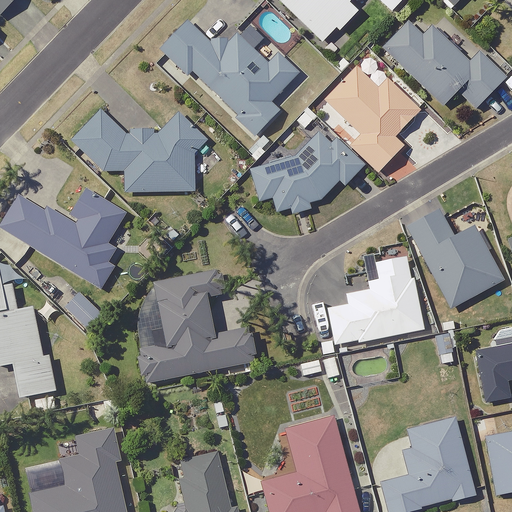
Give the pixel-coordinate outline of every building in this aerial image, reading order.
[(0,0),(0,21),(20,0),(0,0)] [(274,0),(325,46),(339,31),(343,35),(360,16),(352,8),(358,0),(274,0)] [(410,0),(376,0),(394,17),(410,0)] [(441,0),(453,11),(463,0),(441,0)] [(460,95),(478,113),(488,103),(511,78),(506,72),(485,52),(470,67),(419,17),(385,52),(445,110),(460,95)] [(236,120),(257,139),(245,152),(258,164),(276,145),(263,133),(281,113),(273,106),(301,76),(278,55),(269,66),(237,36),(220,54),(189,25),(163,54),(189,77),(192,73),(240,117),(236,120)] [(353,68),(341,56),(330,68),(343,79),(353,68)] [(377,91),(357,71),(326,103),(363,139),(353,149),(381,177),(408,149),(395,137),(419,112),(387,81),(377,91)] [(69,141),(102,176),(127,176),(127,196),(195,196),(195,161),(210,147),(182,116),(163,133),(126,133),(104,109),(69,141)] [(307,132),(318,119),(307,109),(295,122),(307,132)] [(322,126),(314,138),(311,142),(308,146),(304,150),(300,154),(296,157),(291,160),(287,163),(282,165),(277,168),(272,170),(267,171),(262,172),(257,173),(251,174),(260,205),(272,201),(277,219),(293,215),(295,222),(310,218),(307,209),(310,208),(312,207),(315,206),(317,205),(320,204),(322,203),(324,201),(326,200),(328,198),(330,196),(332,195),(334,193),(335,191),(337,189),(339,186),(346,191),(364,165),(322,126)] [(1,231),(98,289),(130,235),(119,228),(126,216),(89,194),(69,226),(21,197),(1,231)] [(457,241),(443,214),(410,231),(451,311),(504,283),(477,231),(457,241)] [(3,259),(0,259),(0,371),(15,368),(22,402),(58,394),(50,358),(45,359),(34,311),(15,315),(3,259)] [(314,314),(323,360),(337,357),(336,350),(424,332),(410,259),(376,266),(381,290),(347,297),(349,307),(314,314)] [(210,278),(157,289),(155,292),(153,294),(151,297),(149,299),(147,302),(146,305),(144,308),(143,311),(142,314),(141,317),(140,320),(140,323),(139,326),(139,329),(138,333),(144,357),(140,358),(146,389),(253,366),(246,335),(217,341),(210,308),(216,306),(210,278)] [(102,319),(80,296),(66,311),(89,333),(102,319)] [(453,323),(443,324),(444,334),(437,335),(442,367),(459,365),(453,323)] [(511,349),(478,356),(487,405),(511,401),(507,383),(511,382),(511,349)] [(323,375),(320,362),(301,366),(304,379),(323,375)] [(127,396),(99,400),(101,416),(129,412),(127,396)] [(358,511),(335,419),(286,431),(298,477),(263,485),(269,511),(358,511)] [(423,511),(475,499),(456,422),(410,433),(414,450),(404,453),(411,479),(383,486),(389,511),(423,511)] [(123,466),(116,434),(78,442),(81,457),(62,461),(26,469),(35,511),(127,511),(117,467),(123,466)] [(511,435),(488,440),(498,499),(511,496),(511,435)] [(233,511),(218,453),(181,463),(185,476),(176,478),(184,508),(167,511),(233,511)]
